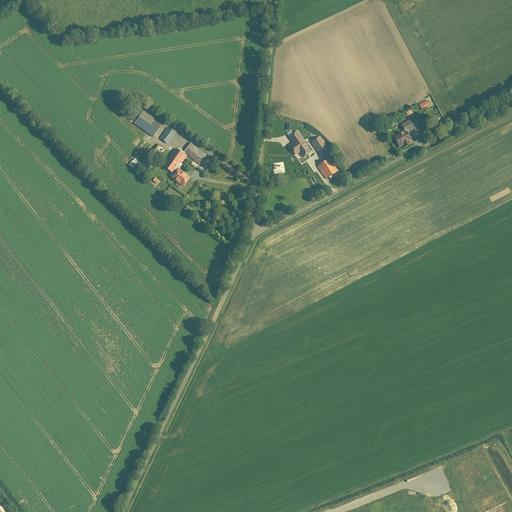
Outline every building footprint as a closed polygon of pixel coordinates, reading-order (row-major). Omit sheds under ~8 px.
[(419,106),(421,111),(430,107),(427,102),(419,106)] [(159,123),(136,106),(127,119),(150,136),(159,123)] [(407,119),(399,124),(403,132),(404,131),(411,128),(407,119)] [(438,122),(432,125),(435,132),(441,129),(438,122)] [(174,132),(165,126),(157,137),(166,144),(174,132)] [(403,132),(391,137),(397,150),(401,148),(402,150),(408,147),(406,144),(410,143),(404,131),(403,132)] [(312,152),(298,132),(288,138),(292,144),(287,147),(295,158),(297,156),(300,161),(312,152)] [(317,134),(308,140),(319,155),(328,148),(317,134)] [(205,152),(189,141),(182,151),(198,162),(205,152)] [(181,185),(188,174),(176,166),(185,154),(174,147),(161,165),(171,171),(168,175),(181,185)] [(328,156),(315,166),(325,179),(338,170),(328,156)] [(129,168),(135,173),(142,164),(137,159),(129,168)] [(191,179),(196,184),(202,176),(196,172),(191,179)]
